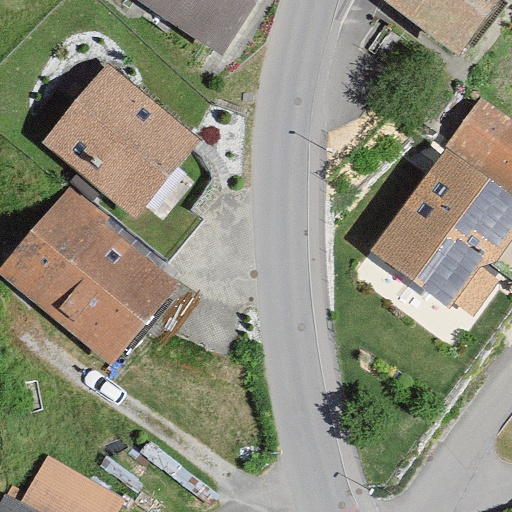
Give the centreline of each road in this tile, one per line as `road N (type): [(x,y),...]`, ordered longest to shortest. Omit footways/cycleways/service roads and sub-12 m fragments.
road 1 (unclassified): [(329,511),(298,401),(279,232),(285,90),(308,0)]
road 2 (residential): [(424,511),(511,382)]
